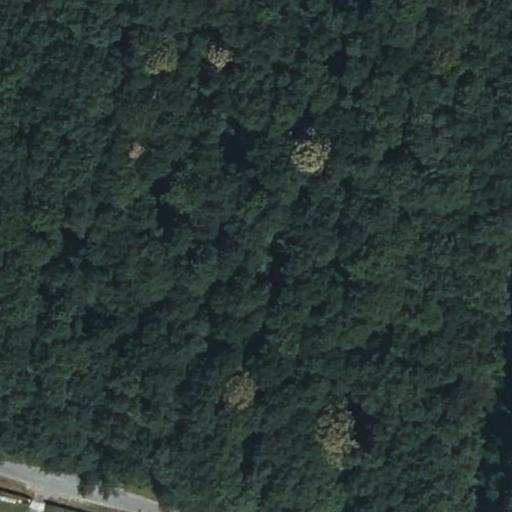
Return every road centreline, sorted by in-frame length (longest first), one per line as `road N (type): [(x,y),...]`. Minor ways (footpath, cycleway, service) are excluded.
road 1 (tertiary): [(460,511),(511,313)]
road 2 (residential): [(149,511),(0,468)]
